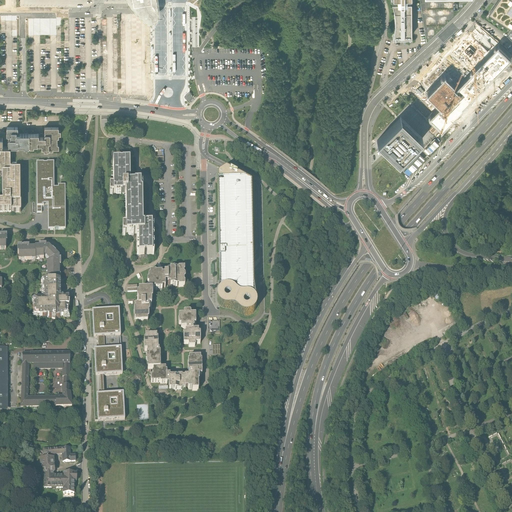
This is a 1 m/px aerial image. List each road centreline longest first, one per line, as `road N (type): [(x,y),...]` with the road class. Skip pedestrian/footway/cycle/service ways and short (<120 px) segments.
road 1 (trunk): [(511,96),(383,240),(343,299),(308,374),(285,460)]
road 2 (trunk): [(311,454),(318,385),(361,292),(392,245),(511,114)]
road 3 (residential): [(78,262),(85,511)]
road 4 (trunk): [(348,268),(297,375),(285,460)]
road 5 (trunk): [(311,454),(339,357),(388,274)]
road 6 (trunk): [(511,83),(408,189),(379,205)]
road 7 (unclassified): [(0,100),(178,115)]
road 8 (tertiary): [(479,0),(368,111)]
road 9 (trunk): [(282,162),(349,234),(348,268)]
